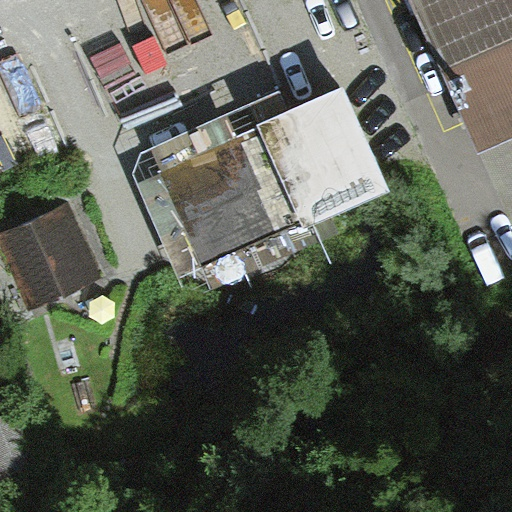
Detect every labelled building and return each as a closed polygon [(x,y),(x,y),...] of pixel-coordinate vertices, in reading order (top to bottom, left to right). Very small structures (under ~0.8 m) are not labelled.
[(511,0),(410,0),(472,138),(511,120),(511,0)] [(160,157),(201,250),(388,169),(343,66),(259,103),(263,112),(160,157)] [(73,198),(41,210),(72,292),(104,280),(73,198)] [(0,233),(0,235),(26,296),(61,281),(34,219),(0,233)] [(0,418),(0,473),(40,455),(20,409),(0,418)]
